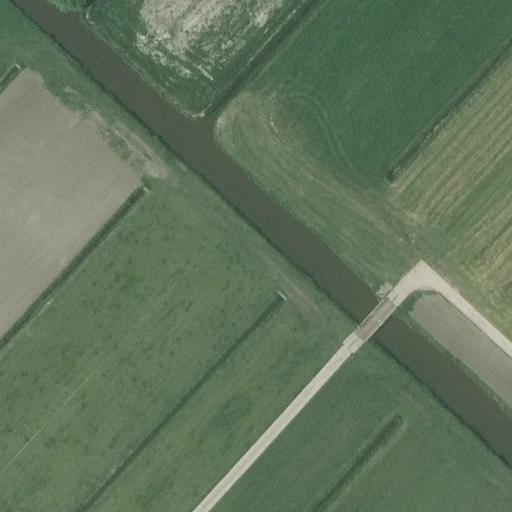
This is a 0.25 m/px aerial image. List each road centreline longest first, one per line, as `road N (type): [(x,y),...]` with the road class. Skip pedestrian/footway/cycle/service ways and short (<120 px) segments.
road 1 (track): [(201,511),(351,348)]
road 2 (track): [(511,354),(421,275)]
